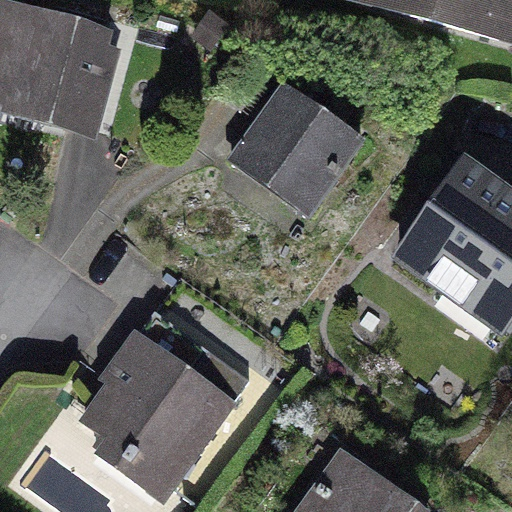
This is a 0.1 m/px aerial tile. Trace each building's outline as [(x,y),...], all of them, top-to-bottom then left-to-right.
[(511,0),(373,0),(370,11),(511,55),(511,0)] [(16,8),(0,65),(0,112),(102,140),(129,38),(16,8)] [(311,90),(259,161),(335,217),(388,146),(311,90)] [(511,214),(468,181),(402,268),(504,345),(511,333),(511,214)] [(162,337),(89,438),(174,498),(246,397),(162,337)] [(438,511),(361,458),(323,511),(438,511)]
